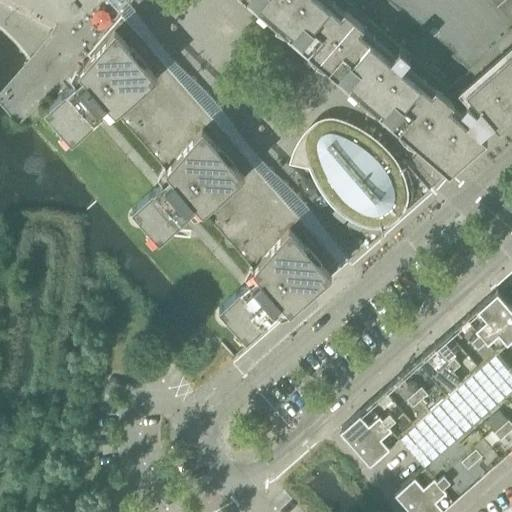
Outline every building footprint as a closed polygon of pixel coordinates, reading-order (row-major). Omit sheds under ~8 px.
[(252,0),(449,169),(454,165),(457,163),(464,156),(467,154),(474,147),(477,145),(484,138),(487,136),(486,135),(481,131),(493,120),(498,125),(499,126),(500,125),(511,114),(511,17),(497,0),(252,0)] [(53,100),(44,108),(45,108),(60,126),(72,140),(74,138),(95,119),(97,118),(103,112),(100,108),(107,102),(118,113),(164,165),(174,177),(166,184),(162,180),(156,186),(154,187),(133,206),(132,207),(132,208),(147,225),(159,239),(161,237),(168,231),(174,226),(183,218),(184,217),(190,212),(187,208),(195,201),(202,209),(251,264),(261,276),(253,283),(249,279),(243,285),(242,286),(219,306),(219,307),(234,324),(246,338),(255,330),(259,335),(270,326),(265,321),(271,316),(277,311),(274,307),(273,307),(282,300),(285,304),(289,308),(290,309),(292,307),(303,298),(305,296),(316,286),(318,284),(329,275),(331,273),(330,271),(327,267),(338,257),(122,11),(121,12),(87,51),(90,55),(79,69),(87,78),(86,78),(78,85),(76,82),(75,81),(69,86),(67,88),(63,92),(59,87),(49,96),(50,97),(53,100)] [(107,102),(100,108),(103,112),(107,117),(118,113),(107,102)] [(323,126),(297,155),(312,162),(315,169),(319,179),(323,185),(329,194),(334,200),(340,206),(347,212),(352,215),(357,218),(365,221),(371,222),(376,222),(379,222),(381,221),(384,221),(387,219),(391,217),(394,215),(397,212),(399,209),(402,205),(403,198),(404,196),(404,192),(403,189),(402,182),(401,178),(399,173),(395,166),(393,162),(390,158),(386,153),(381,148),(377,144),(372,140),(363,133),(356,130),(352,127),(347,125),(338,121),(331,120),(328,119),(321,121),(323,126)] [(164,165),(158,175),(162,180),(166,184),(174,177),(164,165)] [(511,209),(511,195),(510,194),(502,203),(511,211),(511,209)] [(187,208),(190,212),(194,216),(202,209),(195,201),(187,208)] [(251,264),(245,275),(249,279),(249,280),(253,283),(261,276),(251,264)] [(467,315),(482,332),(511,305),(497,288),(467,315)] [(511,305),(482,332),(497,349),(511,335),(511,305)] [(481,363),(497,349),(482,332),(467,315),(451,329),(481,363)] [(464,377),(481,363),(451,329),(434,343),(464,377)] [(448,392),(464,377),(434,343),(418,357),(448,392)] [(432,406),(448,392),(418,357),(402,372),(432,406)] [(416,420),(432,406),(402,372),(386,386),(416,420)] [(400,434),(416,420),(386,386),(369,400),(385,417),(400,434)] [(511,398),(505,391),(489,405),(511,431),(511,398)] [(355,444),(385,417),(369,400),(340,426),(355,444)] [(503,453),(511,445),(511,431),(489,405),(473,419),(503,453)] [(400,434),(385,417),(355,444),(370,461),(400,434)] [(473,419),(457,434),(487,468),(503,453),(473,419)] [(470,482),(487,468),(457,434),(441,448),(470,482)] [(454,497),(470,482),(441,448),(424,463),(439,479),(454,497)] [(395,489),(409,505),(439,479),(424,463),(395,489)] [(439,479),(409,505),(415,511),(436,511),(454,497),(439,479)] [(102,492),(86,501),(88,508),(90,511),(102,511),(111,507),(111,505),(110,501),(109,498),(106,495),(103,493),(102,492)]
